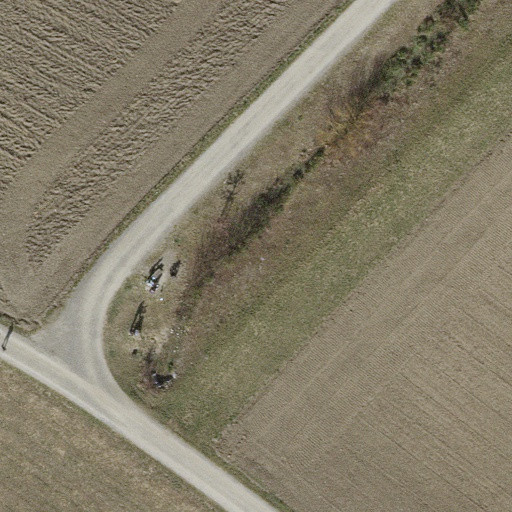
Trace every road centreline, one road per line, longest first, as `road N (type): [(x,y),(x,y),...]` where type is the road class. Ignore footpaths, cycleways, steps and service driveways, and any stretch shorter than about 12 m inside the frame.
road 1 (track): [(53,370),(126,247),(370,0)]
road 2 (track): [(255,511),(105,402),(0,339)]
